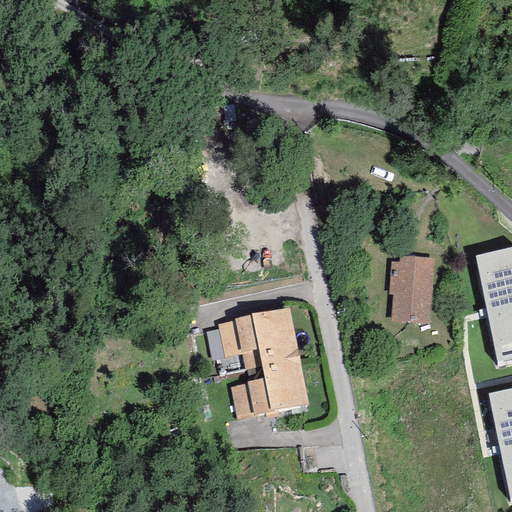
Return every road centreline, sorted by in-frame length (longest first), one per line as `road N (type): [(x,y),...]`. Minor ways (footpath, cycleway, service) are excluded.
road 1 (residential): [(282,105),(366,511)]
road 2 (residential): [(282,105),(356,113),(408,134),(511,209)]
road 3 (residential): [(54,0),(177,80),(282,105)]
